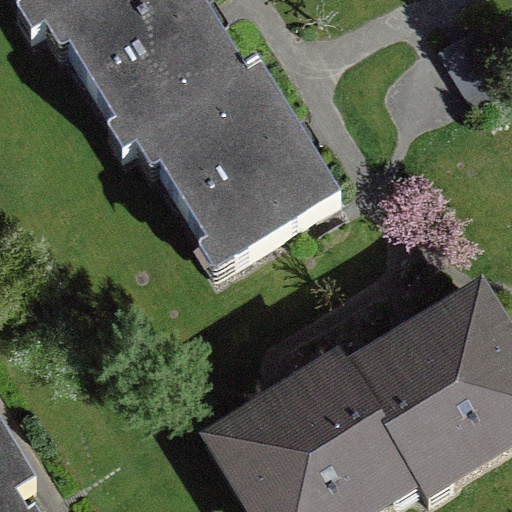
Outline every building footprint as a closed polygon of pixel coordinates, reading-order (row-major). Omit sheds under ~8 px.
[(41,13),(54,36),(67,28),(112,0),(14,0),(28,21),(41,13)] [(80,49),(68,57),(119,140),(132,132),(146,155),(158,147),(250,90),(194,0),(112,0),(67,28),(80,49)] [(477,88),(464,96),(475,113),(509,92),(474,37),(453,49),(477,88)] [(158,147),(171,168),(159,176),(210,259),(223,251),(237,274),(342,210),(263,83),(250,90),(158,147)] [(416,490),(438,476),(446,488),(511,448),(511,357),(480,306),(351,385),(416,490)] [(351,385),(343,372),(215,450),(253,511),(379,511),(416,490),(351,385)] [(0,511),(18,511),(16,508),(36,496),(1,438),(0,437),(0,511)]
